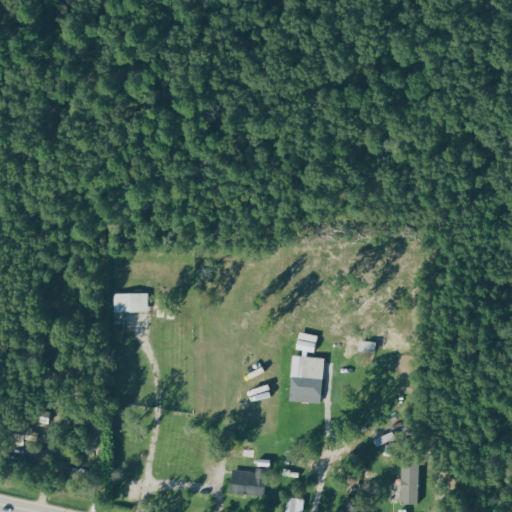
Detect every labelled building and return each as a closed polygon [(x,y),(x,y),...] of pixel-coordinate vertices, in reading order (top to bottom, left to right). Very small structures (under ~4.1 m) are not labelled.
[(148,293),(115,293),(115,313),(148,313),(148,293)] [(316,353),(318,335),(300,333),(298,350),(316,353)] [(291,393),(323,395),(325,357),(293,356),(291,393)] [(104,464),(105,422),(96,422),(95,464),(104,464)] [(421,504),(421,460),(403,460),(403,479),(400,479),(400,504),(421,504)] [(230,493),(265,495),(266,468),(256,467),(256,471),(231,470),(230,493)] [(302,511),(304,499),(285,497),(284,511),(302,511)]
